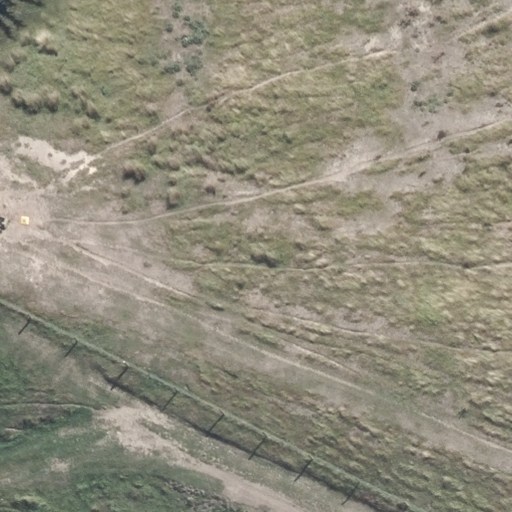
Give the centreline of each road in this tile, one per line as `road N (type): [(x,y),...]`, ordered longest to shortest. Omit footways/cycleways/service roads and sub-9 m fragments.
road 1 (track): [(0,232),(175,321),(511,426)]
road 2 (track): [(0,474),(76,451),(210,462),(308,511)]
